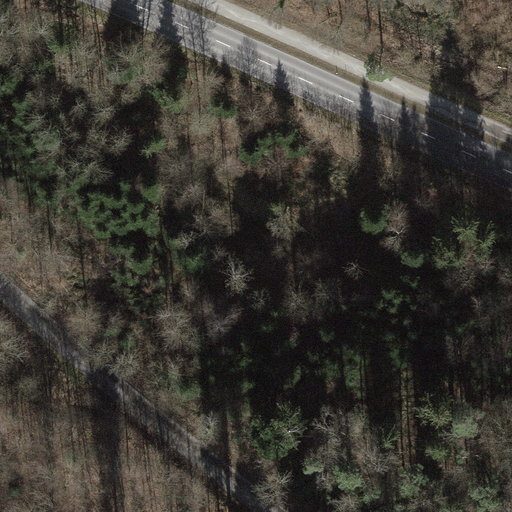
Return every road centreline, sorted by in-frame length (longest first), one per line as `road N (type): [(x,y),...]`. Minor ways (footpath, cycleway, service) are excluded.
road 1 (tertiary): [(123,0),(511,172)]
road 2 (tertiary): [(272,511),(0,282)]
